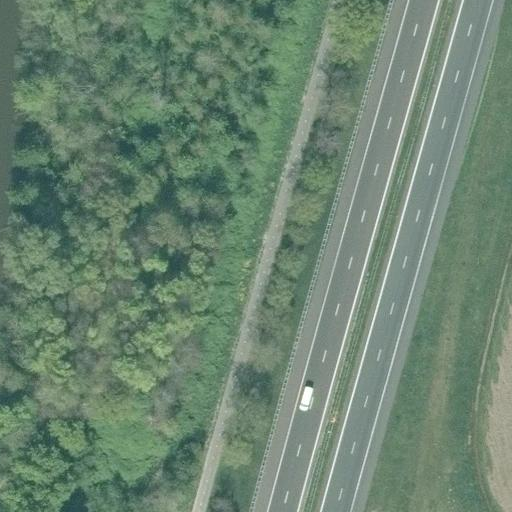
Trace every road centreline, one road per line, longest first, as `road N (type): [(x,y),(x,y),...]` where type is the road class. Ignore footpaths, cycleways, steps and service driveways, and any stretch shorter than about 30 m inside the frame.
road 1 (motorway): [(338,511),(478,0)]
road 2 (motorway): [(423,0),(284,511)]
